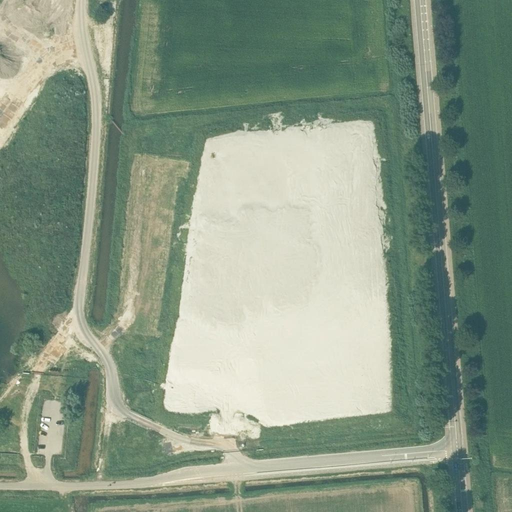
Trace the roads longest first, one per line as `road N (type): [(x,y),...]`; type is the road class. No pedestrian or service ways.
road 1 (unclassified): [(0,487),(142,482),(456,449)]
road 2 (tertiary): [(456,449),(419,0)]
